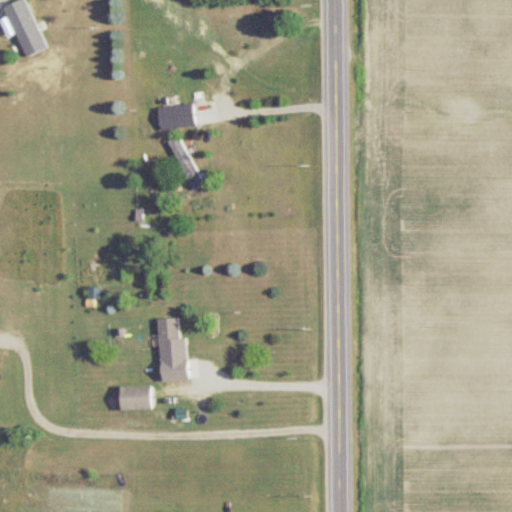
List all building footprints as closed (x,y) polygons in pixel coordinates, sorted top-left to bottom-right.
[(28,42),(45,31),(25,0),(19,0),(6,8),(28,42)] [(164,129),(199,124),(196,102),(161,107),(164,129)] [(170,141),(196,189),(206,183),(180,135),(170,141)] [(183,317),(162,319),(165,362),(186,361),(183,317)] [(156,409),(156,385),(125,385),(125,409),(156,409)]
